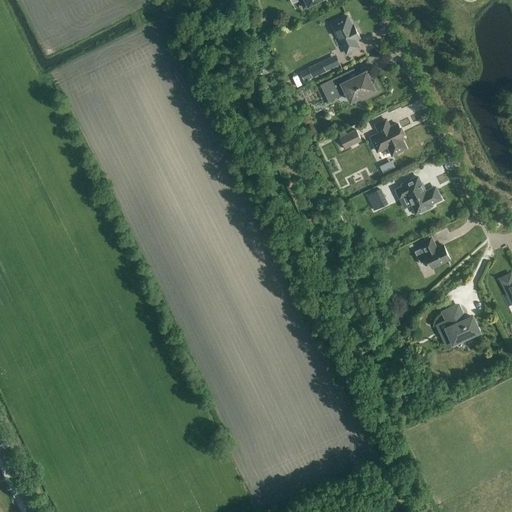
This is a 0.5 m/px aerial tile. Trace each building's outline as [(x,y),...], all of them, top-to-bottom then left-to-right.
[(347,16),(334,22),(338,30),(336,31),(335,32),(338,38),(339,38),(346,53),(359,47),(355,40),(360,37),(354,25),(352,26),(347,16)] [(308,68),(300,72),(304,80),(307,79),(309,78),(326,70),(321,61),(308,68)] [(344,74),(321,85),(329,101),(338,97),(347,92),(351,101),(359,97),(361,100),(367,97),(379,91),(374,81),(371,82),(366,72),(357,76),(354,69),(344,74)] [(405,138),(398,124),(390,128),(386,120),(376,125),(380,133),(371,137),(378,151),(388,146),(392,155),(406,148),(401,139),(405,138)] [(339,137),(345,149),(362,141),(356,129),(339,137)] [(431,204),(441,199),(436,190),(426,195),(418,177),(403,184),(403,186),(396,190),(400,198),(407,194),(416,213),(421,210),(422,212),(430,208),(430,206),(431,205),(431,204)] [(388,203),(381,188),(366,195),(374,211),(388,203)] [(419,242),(422,248),(415,251),(421,264),(428,260),(432,267),(450,259),(443,244),(437,247),(432,236),(419,242)] [(511,276),(511,274),(501,279),(511,302),(511,276)] [(449,333),(441,336),(446,346),(453,343),(460,340),(461,342),(469,338),(468,336),(479,331),(472,316),(465,320),(458,305),(443,312),(450,327),(447,328),(449,333)]
